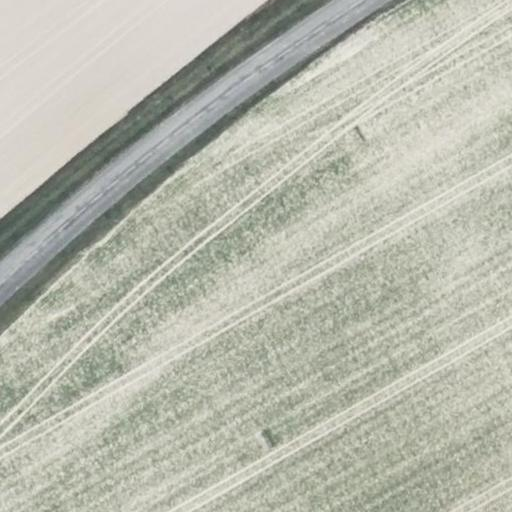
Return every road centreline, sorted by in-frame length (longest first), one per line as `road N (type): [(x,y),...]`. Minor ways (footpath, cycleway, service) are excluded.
road 1 (track): [(0,366),(198,181),(487,0)]
road 2 (tertiary): [(0,293),(168,137),(372,0)]
